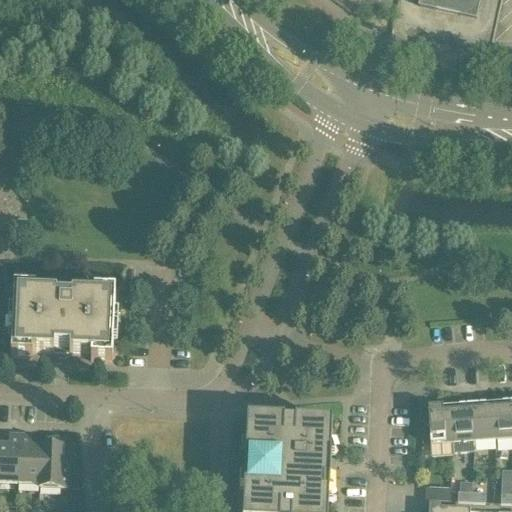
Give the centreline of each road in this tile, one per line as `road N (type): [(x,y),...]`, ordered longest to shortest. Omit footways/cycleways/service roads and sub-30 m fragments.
road 1 (residential): [(334,113),(251,327)]
road 2 (residential): [(277,337),(365,127)]
road 3 (tertiary): [(201,0),(334,113)]
road 4 (tertiary): [(365,127),(417,142),(511,150)]
road 5 (residential): [(375,511),(381,372)]
road 6 (tertiary): [(348,82),(237,0)]
road 7 (tertiary): [(511,119),(380,94)]
road 8 (residential): [(511,355),(393,363),(381,372)]
road 9 (residential): [(226,390),(191,400),(96,396)]
